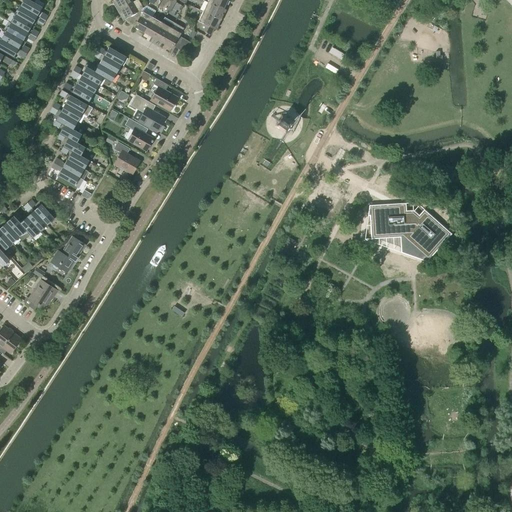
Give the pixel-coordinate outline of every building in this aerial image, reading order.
[(23,0),(20,6),(37,16),(42,7),(34,2),(34,0),(23,0)] [(131,2),(130,0),(112,0),(111,1),(116,11),(131,2)] [(222,9),(223,8),(226,0),(207,0),(206,1),(222,9)] [(225,9),(223,8),(222,9),(206,1),(202,11),(220,20),(225,9)] [(137,11),(131,2),(116,11),(122,20),(124,19),(126,22),(133,27),(138,18),(132,14),(137,11)] [(32,24),(37,16),(20,6),(15,15),(32,24)] [(143,32),(151,17),(139,10),(137,11),(132,14),(138,18),(133,27),(143,32)] [(215,30),(220,20),(202,11),(197,22),(201,23),(198,29),(210,35),(213,29),(215,30)] [(42,12),(39,18),(45,21),(48,16),(42,12)] [(32,24),(15,15),(11,22),(28,32),(32,24)] [(152,38),(161,23),(151,17),(143,32),(152,38)] [(28,32),(11,22),(6,31),(23,41),(28,32)] [(185,27),(191,30),(194,25),(188,22),(185,27)] [(161,43),(170,28),(161,23),(152,38),(161,43)] [(173,23),(170,28),(161,43),(171,48),(172,46),(177,49),(183,39),(178,36),(182,28),(173,23)] [(23,41),(6,31),(1,39),(18,48),(23,41)] [(33,42),(36,37),(30,34),(27,38),(33,42)] [(18,48),(1,39),(0,41),(0,49),(13,57),(18,48)] [(189,42),(183,39),(177,49),(183,53),(189,42)] [(98,46),(95,51),(101,54),(104,55),(103,56),(120,65),(125,56),(109,47),(106,52),(103,50),(104,49),(98,46)] [(24,58),(27,53),(21,50),(18,55),(24,58)] [(120,65),(103,56),(99,63),(116,73),(120,65)] [(3,61),(9,65),(12,60),(6,57),(3,61)] [(146,67),(151,70),(154,65),(149,62),(146,67)] [(99,63),(94,71),(94,72),(103,76),(103,77),(111,82),(116,73),(99,63)] [(86,67),(81,75),(98,84),(103,77),(103,76),(94,72),(94,71),(92,70),(86,67)] [(76,78),(79,74),(73,70),(70,75),(76,78)] [(98,84),(81,75),(76,84),(93,93),(98,84)] [(168,86),(156,78),(153,84),(157,87),(150,100),(169,112),(177,98),(165,91),(168,86)] [(66,82),(63,87),(69,91),(72,86),(66,82)] [(93,93),(76,84),(71,92),(88,101),(93,93)] [(70,95),(65,103),(82,113),(87,116),(92,107),(70,95)] [(138,121),(157,132),(164,118),(145,107),(148,102),(135,95),(129,105),(142,113),(138,121)] [(55,101),(52,106),(58,110),(61,105),(55,101)] [(82,113),(65,103),(60,111),(77,121),(82,113)] [(55,115),(58,110),(52,106),(49,111),(55,115)] [(60,111),(55,119),(61,123),(61,124),(64,125),(64,124),(72,129),(73,129),(77,121),(60,111)] [(282,115),(276,126),(286,132),(292,122),(282,115)] [(127,141),(146,151),(153,139),(139,131),(142,126),(128,118),(124,125),(133,130),(127,141)] [(55,119),(53,124),(59,128),(61,124),(61,123),(55,119)] [(64,125),(59,133),(65,136),(65,137),(67,138),(68,138),(76,143),(76,142),(81,134),(73,129),(72,129),(64,124),(64,125)] [(65,137),(65,136),(59,133),(56,137),(62,141),(65,137)] [(76,143),(68,138),(67,138),(63,146),(69,149),(68,150),(71,151),(80,156),(80,155),(85,158),(90,150),(76,142),(76,143)] [(132,174),(139,161),(127,154),(129,149),(117,142),(114,149),(121,153),(114,165),(132,174)] [(68,150),(69,149),(63,146),(60,151),(66,154),(68,150)] [(85,158),(80,155),(80,156),(71,151),(67,159),(83,169),(84,169),(89,160),(85,158)] [(83,169),(67,159),(64,163),(61,162),(59,165),(62,167),(83,180),(88,171),(84,169),(83,169)] [(57,169),(59,165),(54,162),(51,167),(56,170),(57,169)] [(83,180),(62,167),(59,165),(57,169),(60,171),(57,176),(74,186),(78,188),(83,180)] [(31,199),(27,203),(32,208),(36,204),(31,199)] [(32,208),(27,203),(23,207),(28,211),(32,208)] [(405,203),(371,205),(372,215),(370,215),(371,239),(404,237),(429,259),(451,234),(424,210),(419,215),(413,210),(406,211),(405,203)] [(41,204),(34,210),(46,225),(54,218),(41,204)] [(46,225),(34,210),(26,217),(39,231),(46,225)] [(21,217),(17,212),(13,216),(17,221),(18,221),(21,217)] [(13,216),(6,222),(19,237),(22,241),(23,240),(28,237),(27,235),(28,234),(26,231),(26,230),(19,223),(20,223),(18,221),(17,221),(13,216)] [(39,231),(26,217),(20,223),(19,223),(26,230),(26,231),(28,234),(32,238),(39,231)] [(19,237),(6,222),(0,227),(0,230),(12,243),(19,237)] [(12,243),(0,230),(0,244),(4,250),(12,243)] [(48,265),(56,270),(57,270),(59,267),(67,273),(85,245),(72,237),(61,253),(58,251),(48,265)] [(295,241),(289,238),(281,254),(287,257),(295,241)] [(0,263),(2,267),(10,260),(0,248),(0,263)] [(37,268),(34,273),(41,277),(44,273),(37,268)] [(56,290),(41,280),(29,298),(27,297),(23,302),(34,310),(38,305),(44,309),(56,290)] [(11,353),(21,340),(3,327),(0,330),(0,345),(1,345),(11,353)]
